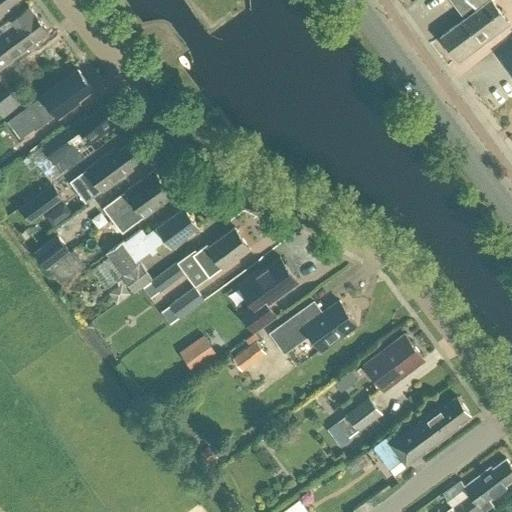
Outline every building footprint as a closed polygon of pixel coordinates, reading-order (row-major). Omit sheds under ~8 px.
[(0,0),(0,15),(3,14),(0,10),(12,0),(0,0)] [(492,0),(489,0),(477,9),(466,18),(441,36),(459,60),(509,22),(492,0)] [(452,0),(463,14),(475,5),(481,0),(452,0)] [(37,40),(49,31),(40,19),(30,26),(29,25),(6,43),(0,35),(0,66),(27,46),(29,48),(38,41),(37,40)] [(93,89),(78,68),(24,108),(37,126),(55,112),(58,117),(80,101),(80,98),(93,89)] [(0,92),(0,113),(16,101),(6,87),(0,92)] [(86,115),(67,129),(66,128),(42,146),(53,160),(86,136),(92,143),(115,126),(111,121),(115,118),(105,104),(88,117),(86,115)] [(104,190),(130,170),(128,167),(144,155),(133,139),(117,151),(114,147),(87,167),(88,168),(71,181),(86,202),(103,189),(104,190)] [(113,219),(164,182),(154,169),(104,206),(113,219)] [(30,220),(63,196),(53,182),(20,206),(30,220)] [(122,231),(145,215),(173,194),(164,182),(113,219),(122,231)] [(146,233),(143,228),(126,240),(124,238),(106,252),(134,291),(152,277),(139,258),(168,237),(172,244),(199,224),(185,204),(157,224),(158,225),(146,233)] [(235,226),(207,246),(205,244),(193,252),(210,275),(221,266),(222,267),(250,246),(235,226)] [(34,249),(45,264),(64,250),(53,235),(34,249)] [(61,282),(85,265),(73,248),(49,266),(61,282)] [(268,302),(298,280),(293,274),(294,273),(295,272),(288,262),(286,262),(285,263),(281,256),(260,271),(259,269),(239,283),(252,302),(240,312),(254,331),(276,315),(268,302)] [(176,260),(152,278),(160,290),(184,272),(176,260)] [(194,285),(170,303),(180,316),(204,298),(194,285)] [(357,323),(340,300),(324,312),(309,322),(300,310),(271,331),(286,351),(310,333),(322,350),(357,323)] [(241,369),(265,351),(257,340),(261,338),(256,331),(245,339),(249,344),(232,356),(241,369)] [(193,371),(218,354),(204,333),(179,350),(193,371)] [(424,356),(406,333),(365,363),(383,387),(424,356)] [(349,369),(335,378),(342,390),(356,381),(349,369)] [(369,395),(346,412),(347,414),(338,421),(337,420),(326,428),(339,445),(350,437),(349,435),(358,428),(359,430),(382,413),(369,395)] [(406,463),(462,422),(461,420),(471,413),(464,404),(458,395),(443,406),(442,404),(390,442),(398,452),(402,458),(406,463)] [(389,467),(402,458),(398,452),(390,442),(386,436),(373,445),(375,448),(384,460),(389,467)] [(471,493),(454,506),(459,511),(483,511),(485,511),(485,510),(493,504),(489,499),(506,486),(505,484),(511,478),(511,465),(506,457),(493,467),(492,465),(465,485),(471,493)] [(309,511),(300,499),(281,511),(309,511)]
